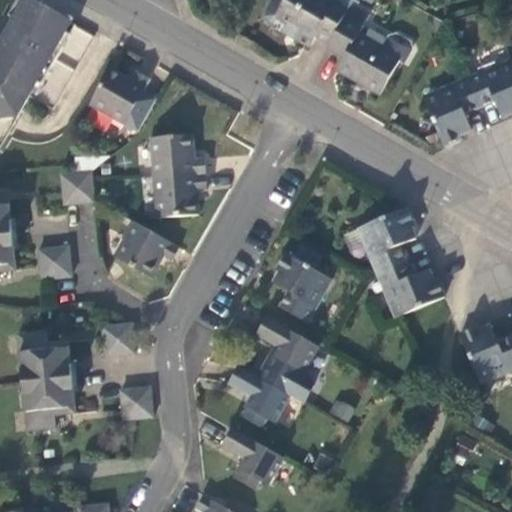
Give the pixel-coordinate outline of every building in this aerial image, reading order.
[(64,49),(78,22),(38,0),(33,0),(33,2),(29,0),(25,0),(15,20),(21,24),(13,37),(6,50),(0,46),(0,123),(22,121),(49,75),(56,78),(70,52),(64,49)] [(317,37),(330,44),(353,3),(354,0),(336,0),(332,6),(321,0),(274,0),(268,12),(267,17),(268,20),(274,25),(278,19),(289,25),(285,33),(292,37),(311,48),(317,37)] [(372,14),(353,3),(330,44),(328,47),(346,58),(338,71),(353,80),(381,96),(400,62),(404,65),(412,51),(410,44),(397,36),(390,38),(384,49),(360,35),(372,14)] [(511,114),(511,66),(499,72),(497,69),(468,81),(479,108),(493,102),(500,119),(511,114)] [(119,71),(111,67),(91,105),(126,125),(152,79),(138,72),(131,84),(124,80),(127,75),(119,71)] [(426,104),(444,147),(453,143),(462,140),(460,136),(471,131),(464,114),(479,108),(468,81),(438,94),(439,98),(426,104)] [(153,140),(156,180),(208,176),(206,158),(193,159),(192,152),(196,151),(196,143),(195,134),(153,140)] [(64,175),(67,204),(95,202),(95,200),(93,185),(91,173),(79,174),(64,175)] [(210,191),(208,176),(156,180),(160,219),(202,215),(201,206),(201,200),(196,200),(195,192),(210,191)] [(0,266),(16,265),(15,251),(12,219),(11,206),(0,207),(0,266)] [(410,229),(414,228),(410,218),(406,210),(362,228),(369,242),(364,244),(377,275),(406,264),(399,247),(415,240),(410,229)] [(173,263),(181,248),(135,222),(115,257),(153,279),(158,271),(162,265),(157,263),(161,256),(173,263)] [(44,280),(49,280),(73,277),(70,248),(41,251),(44,280)] [(315,273),(322,261),(302,249),(295,262),(315,273)] [(295,262),(285,257),(276,273),(280,275),(274,286),(290,294),(281,311),(308,325),(325,295),(320,293),(327,279),(315,273),(295,262)] [(401,318),(403,317),(445,300),(441,291),(437,282),(433,284),(428,272),(412,279),(406,264),(377,275),(389,304),(395,302),(401,318)] [(304,375),(319,348),(267,319),(257,336),(280,349),(275,358),(270,368),(265,365),(258,379),(290,397),(303,405),(313,387),(311,379),(304,375)] [(137,355),(134,326),(105,328),(108,358),(137,355)] [(493,374),(511,365),(511,337),(499,344),(491,326),(480,331),(479,328),(472,331),(461,336),(477,375),(491,370),(493,374)] [(20,335),(29,433),(58,430),(56,411),(77,409),(75,396),(72,362),(71,350),(50,351),(48,332),(20,335)] [(275,425),(290,397),(258,379),(239,368),(229,386),(252,398),(247,408),(241,418),(261,430),(267,420),(275,425)] [(126,422),(127,422),(156,420),(153,389),(123,392),(126,422)] [(336,398),(329,412),(348,422),(355,408),(336,398)] [(269,488),(284,460),(233,431),(223,448),(246,461),(241,470),(235,480),(256,492),(261,483),(269,488)] [(229,511),(203,497),(194,511),(229,511)]
